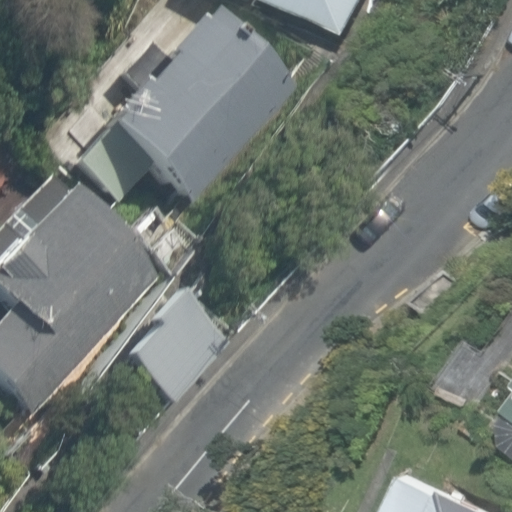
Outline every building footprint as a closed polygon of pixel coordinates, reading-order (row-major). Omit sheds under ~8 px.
[(368,0),(263,0),(343,45),(368,0)] [(283,81),(198,4),(81,132),(166,209),(283,81)] [(138,278),(30,180),(0,215),(0,402),(16,417),(138,278)] [(220,344),(162,293),(106,356),(159,403),(220,344)] [(505,511),(413,468),(391,511),(505,511)]
